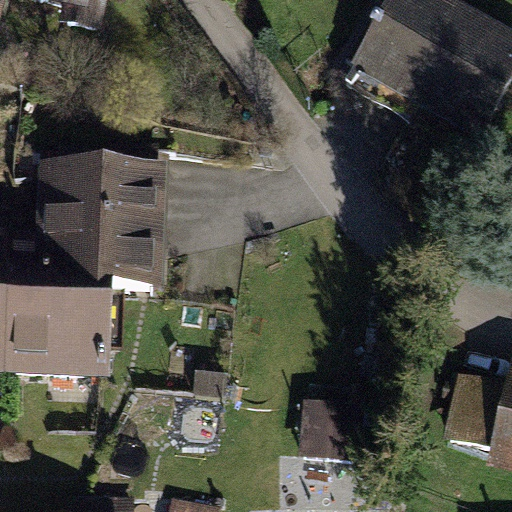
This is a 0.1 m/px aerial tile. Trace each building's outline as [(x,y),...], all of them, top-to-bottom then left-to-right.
[(0,0),(0,39),(1,39),(9,4),(66,17),(63,28),(104,37),(112,0),(0,0)] [(455,0),(402,0),(359,77),(482,146),(511,92),(511,41),(456,10),(460,3),(455,0)] [(0,240),(0,385),(113,389),(116,311),(116,303),(165,305),(170,176),(163,175),(164,150),(105,148),(104,174),(43,172),(41,242),(2,241),(0,240)] [(511,471),(511,360),(503,391),(462,379),(445,440),(491,453),(487,465),(511,471)] [(364,418),(309,410),(301,464),(356,472),(364,418)] [(137,511),(137,501),(79,501),(73,511),(137,511)] [(221,511),(175,503),(173,511),(221,511)]
